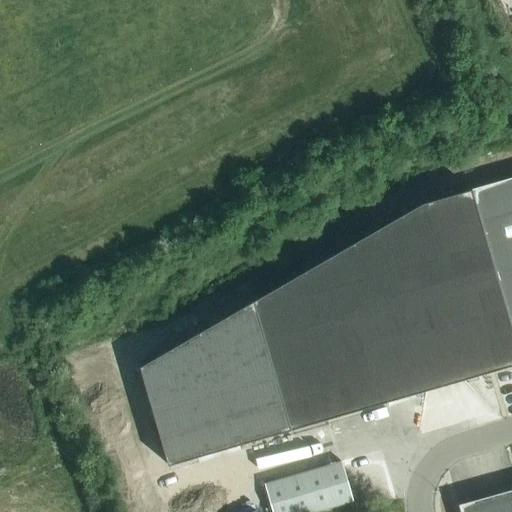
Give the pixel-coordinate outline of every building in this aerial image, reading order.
[(511,177),(471,189),(511,330),(511,177)] [(294,433),(511,365),(511,330),(471,189),(419,204),(257,306),(294,433)] [(294,433),(257,306),(149,369),(179,467),(294,433)] [(257,481),(265,511),(306,511),(347,500),(335,458),(257,481)] [(463,511),(511,511),(511,491),(462,506),(463,511)]
